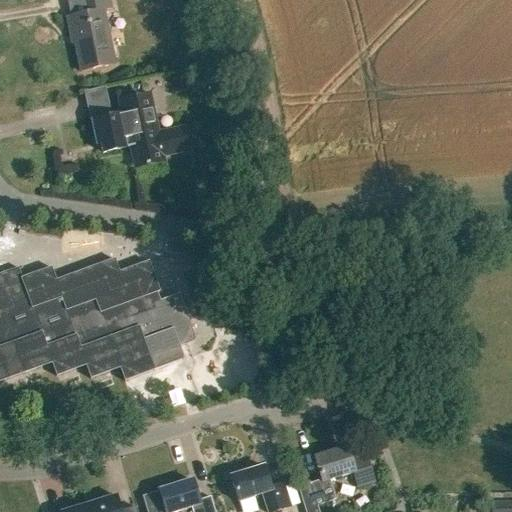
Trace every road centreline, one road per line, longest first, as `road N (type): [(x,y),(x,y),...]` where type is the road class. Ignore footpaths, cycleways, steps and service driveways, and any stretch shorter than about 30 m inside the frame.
road 1 (residential): [(0,465),(44,468),(292,393)]
road 2 (unclassified): [(0,202),(268,235)]
road 3 (track): [(268,235),(511,225)]
road 4 (track): [(239,0),(265,100),(268,235)]
